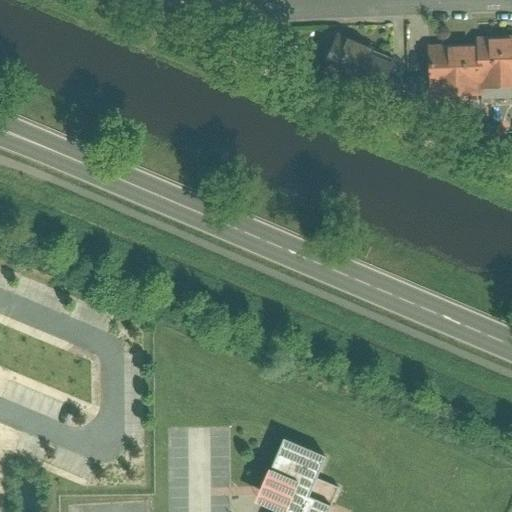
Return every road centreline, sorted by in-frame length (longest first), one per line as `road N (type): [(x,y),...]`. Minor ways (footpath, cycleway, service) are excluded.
road 1 (primary): [(0,129),(511,346)]
road 2 (residential): [(157,25),(168,15),(511,0)]
